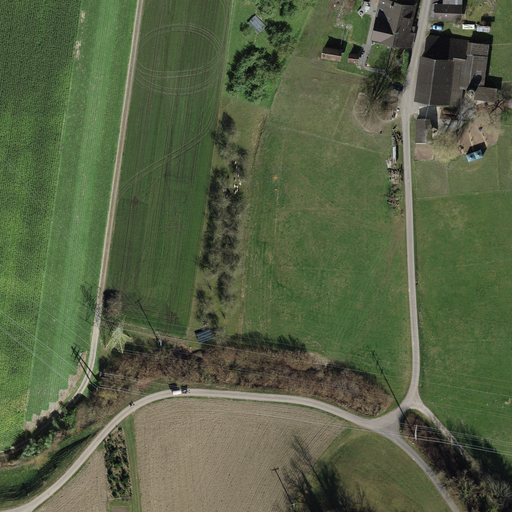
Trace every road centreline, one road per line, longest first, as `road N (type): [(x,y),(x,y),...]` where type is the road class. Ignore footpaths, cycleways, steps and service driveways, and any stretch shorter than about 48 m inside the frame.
road 1 (track): [(141,0),(92,363),(46,429),(0,453)]
road 2 (unclassified): [(426,0),(404,105),(415,378),(412,399),(380,429)]
road 3 (residential): [(380,429),(306,401),(160,394),(121,416),(53,489),(20,511)]
road 4 (track): [(412,399),(511,496)]
